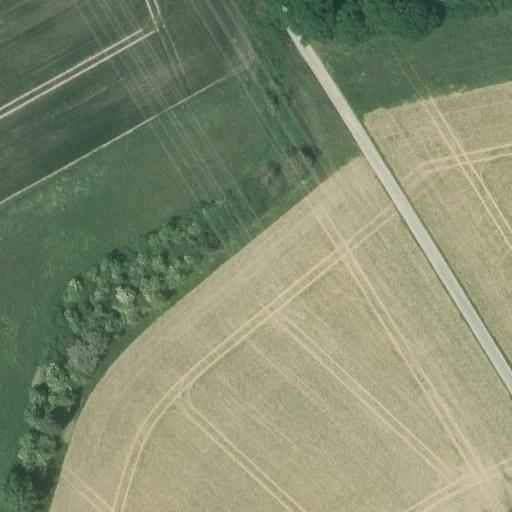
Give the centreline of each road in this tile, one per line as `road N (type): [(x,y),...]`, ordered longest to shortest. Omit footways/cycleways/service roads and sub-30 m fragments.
road 1 (track): [(44,511),(74,397),(96,365),(325,174),(281,106),(292,59),(306,51)]
road 2 (track): [(276,0),(511,382)]
